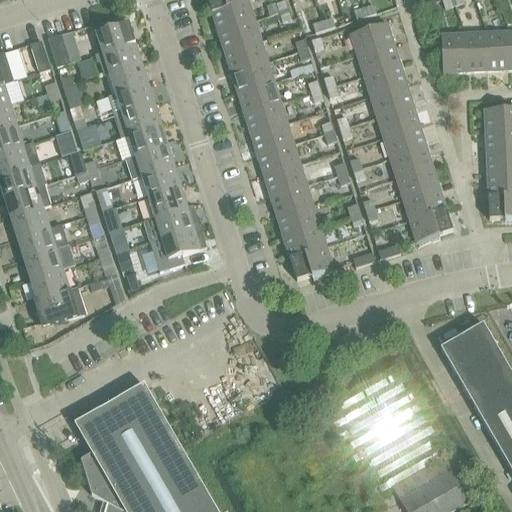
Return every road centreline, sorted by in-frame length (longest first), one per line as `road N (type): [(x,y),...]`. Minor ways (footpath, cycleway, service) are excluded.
road 1 (residential): [(511,275),(303,329),(260,320),(236,268),(154,0)]
road 2 (unknown): [(389,301),(511,503)]
